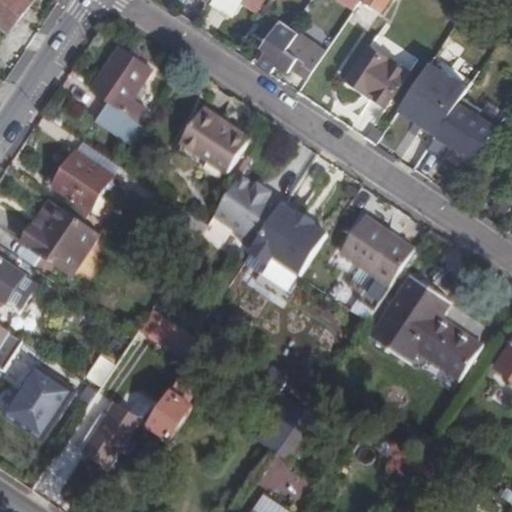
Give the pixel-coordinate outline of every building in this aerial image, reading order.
[(35,0),(0,0),(0,21),(11,31),(35,0)] [(245,0),(244,3),(256,11),(263,0),(245,0)] [(363,0),(380,11),(387,0),(363,0)] [(281,21),(266,43),(272,48),(263,60),(278,72),(283,65),(294,73),(298,69),(304,73),(308,68),(313,72),(327,51),(281,21)] [(411,71),(371,45),(349,78),(389,105),(411,71)] [(153,71),(121,50),(94,91),(111,103),(97,123),(134,148),(147,129),(137,122),(138,121),(147,107),(134,99),(153,71)] [(433,61),(401,108),(439,134),(459,103),(471,86),(433,61)] [(308,68),(304,73),(310,77),(313,72),(308,68)] [(459,103),(439,134),(478,158),(498,128),(459,103)] [(224,122),(205,109),(183,144),(229,175),(250,143),(222,125),(224,122)] [(252,140),(224,122),(222,125),(250,143),(252,140)] [(384,134),(374,127),(367,138),(377,145),(384,134)] [(115,178),(71,148),(48,182),(91,212),(104,194),(109,194),(112,190),(109,186),(115,178)] [(258,187),(243,177),(215,218),(243,238),(240,242),(254,250),(284,205),(285,203),(259,185),(258,187)] [(506,217),(511,207),(511,190),(506,187),(492,208),(506,217)] [(56,204),(40,227),(43,229),(59,206),(56,204)] [(299,215),(284,205),(254,250),(250,255),(270,268),(275,260),(302,277),(330,235),(316,226),(317,223),(301,212),(299,215)] [(102,235),(59,206),(43,229),(40,227),(27,246),(73,277),(90,252),(102,235)] [(209,226),(185,210),(175,225),(188,234),(199,241),(209,226)] [(416,250),(367,217),(342,254),(362,267),(353,280),(383,300),(416,250)] [(199,241),(188,234),(174,254),(185,262),(199,241)] [(154,267),(160,271),(165,264),(174,251),(162,244),(148,264),(154,267)] [(103,260),(90,252),(73,277),(75,278),(78,280),(81,278),(84,277),(88,278),(91,280),(103,260)] [(34,280),(14,267),(0,258),(0,304),(3,307),(7,302),(9,304),(11,300),(18,305),(34,280)] [(178,272),(165,264),(160,271),(173,280),(178,272)] [(160,271),(154,267),(147,278),(166,291),(173,280),(160,271)] [(452,303),(414,278),(373,339),(411,364),(419,351),(463,380),(485,348),(441,318),(452,303)] [(154,308),(139,331),(158,344),(164,335),(173,341),(182,327),(154,308)] [(0,349),(10,334),(0,326),(0,349)] [(195,336),(182,327),(173,341),(197,357),(206,343),(195,336)] [(23,342),(10,334),(0,349),(0,376),(2,377),(5,372),(7,373),(20,350),(19,349),(23,342)] [(216,349),(206,343),(197,357),(191,365),(201,372),(216,349)] [(511,348),(498,369),(511,378),(511,348)] [(98,361),(87,378),(95,383),(107,367),(98,361)] [(201,372),(191,365),(156,418),(150,427),(173,442),(195,409),(187,403),(206,375),(201,372)] [(78,393),(38,366),(5,415),(30,431),(33,427),(49,437),(78,393)] [(307,411),(283,394),(255,437),(279,453),(296,427),(307,411)] [(140,401),(132,413),(145,421),(149,414),(153,409),(140,401)] [(132,413),(117,403),(84,454),(110,470),(122,451),(130,457),(150,427),(156,418),(149,414),(145,421),(132,413)] [(49,437),(33,427),(30,431),(46,441),(49,437)] [(309,436),(296,427),(279,453),(292,462),(309,436)] [(61,495),(76,458),(58,450),(43,488),(61,495)] [(435,472),(442,461),(429,452),(422,463),(435,472)]
